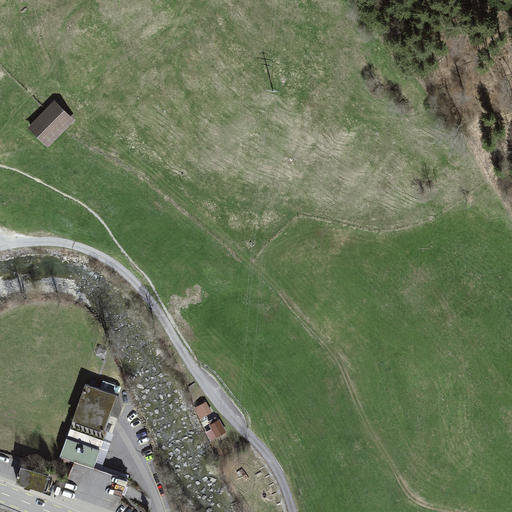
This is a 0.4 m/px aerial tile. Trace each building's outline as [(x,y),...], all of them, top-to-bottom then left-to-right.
[(75,119),(55,100),(28,128),(48,148),(75,119)] [(115,395),(85,385),(61,453),(91,464),(115,395)] [(201,420),(214,412),(208,402),(195,409),(201,420)] [(210,425),(218,439),(229,433),(221,419),(210,425)] [(45,475),(22,469),(17,483),(41,490),(45,475)]
